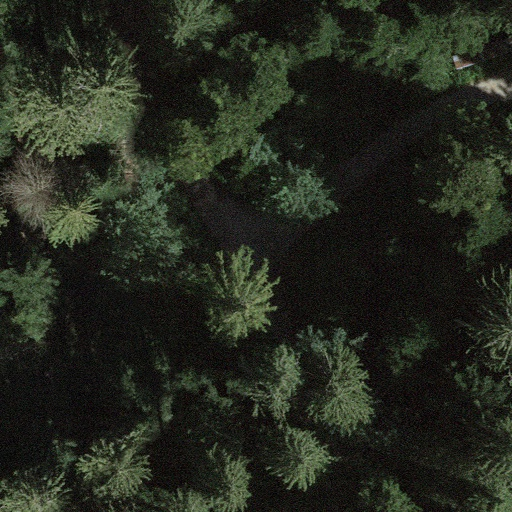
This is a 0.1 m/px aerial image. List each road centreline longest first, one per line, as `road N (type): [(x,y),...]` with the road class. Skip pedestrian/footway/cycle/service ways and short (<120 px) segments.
road 1 (track): [(511,91),(431,118),(234,234),(336,511)]
road 2 (track): [(0,417),(117,339),(234,234)]
road 3 (track): [(153,0),(234,234)]
